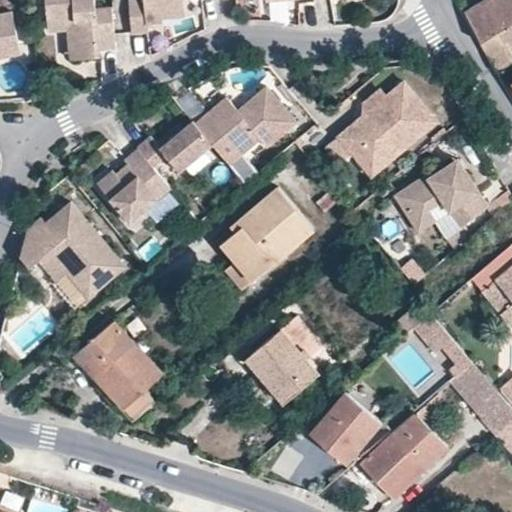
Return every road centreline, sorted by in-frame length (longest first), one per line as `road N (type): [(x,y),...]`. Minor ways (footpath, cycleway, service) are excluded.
road 1 (residential): [(43,139),(216,44),(388,43),(450,12)]
road 2 (tertiary): [(0,426),(287,511)]
road 3 (residential): [(450,12),(511,123)]
road 4 (residential): [(0,255),(16,194),(43,139)]
